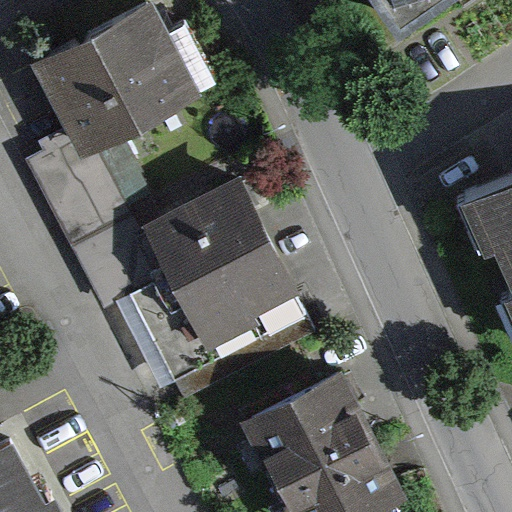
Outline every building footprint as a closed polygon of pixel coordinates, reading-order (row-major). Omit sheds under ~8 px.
[(175,0),(171,0),(64,59),(102,129),(114,151),(225,90),(175,0)] [(461,0),(372,0),(400,41),(461,0)] [(102,129),(53,156),(128,293),(177,266),(114,151),(102,129)] [(321,273),(265,170),(167,223),(223,326),(321,273)] [(511,185),(473,203),(511,293),(511,185)] [(352,371),(258,420),(305,511),(388,511),(418,496),(352,371)] [(45,511),(17,453),(0,461),(0,511),(70,511),(69,510),(65,511),(45,511)]
